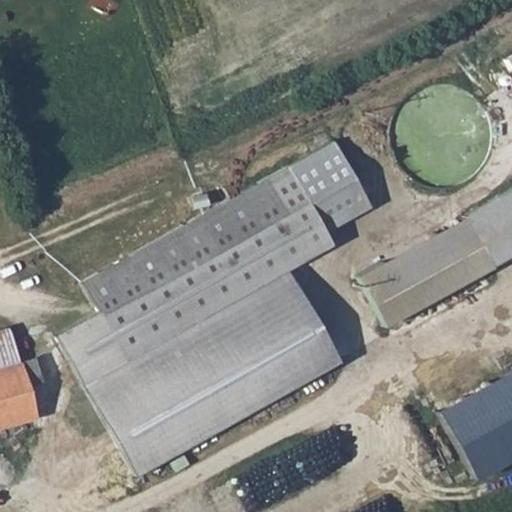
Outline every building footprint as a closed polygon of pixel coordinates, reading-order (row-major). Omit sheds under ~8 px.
[(511,44),(502,50),(511,69),(511,44)] [(371,223),(332,141),(80,275),(125,352),(285,268),(371,223)] [(511,173),(351,263),(380,316),(511,242),(511,173)] [(345,361),(285,268),(125,352),(81,377),(134,480),(345,361)] [(0,371),(16,367),(5,329),(0,330),(0,371)] [(0,424),(29,416),(16,367),(0,371),(0,424)] [(0,461),(0,493),(13,490),(5,460),(0,461)]
